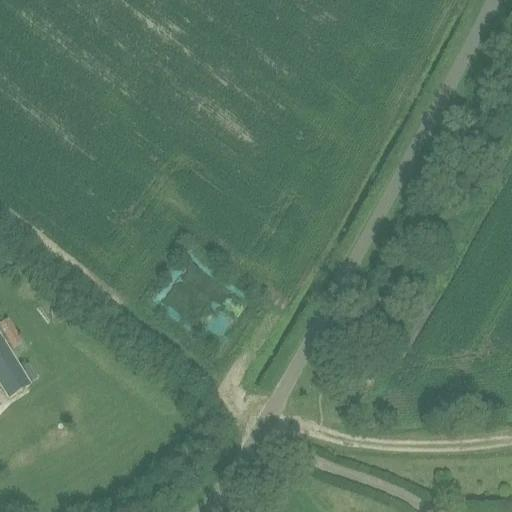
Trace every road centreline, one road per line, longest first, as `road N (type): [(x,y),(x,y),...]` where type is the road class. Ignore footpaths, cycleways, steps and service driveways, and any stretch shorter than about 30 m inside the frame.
road 1 (unclassified): [(201,511),(240,471),(449,99),(493,0)]
road 2 (unknown): [(441,511),(335,471),(251,450)]
